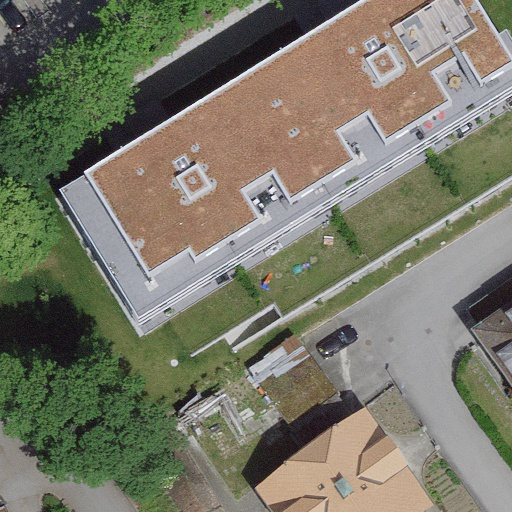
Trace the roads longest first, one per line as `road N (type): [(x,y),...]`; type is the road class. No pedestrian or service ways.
road 1 (residential): [(511,273),(440,321),(416,363),(436,412),(505,511)]
road 2 (residential): [(0,399),(80,511)]
